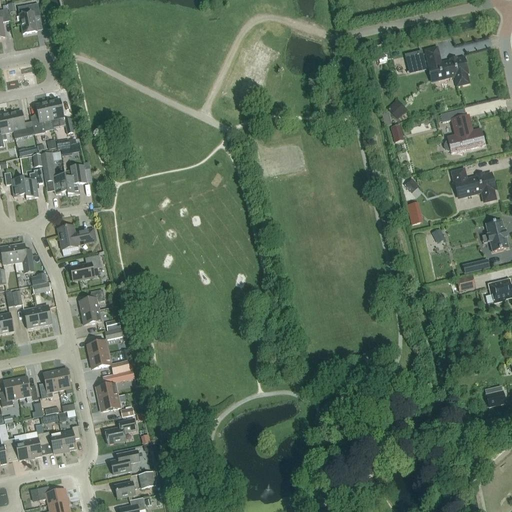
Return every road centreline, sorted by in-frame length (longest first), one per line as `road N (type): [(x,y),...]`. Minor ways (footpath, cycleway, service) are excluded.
road 1 (residential): [(73,352),(59,281),(33,228)]
road 2 (residential): [(84,470),(92,446),(73,352)]
